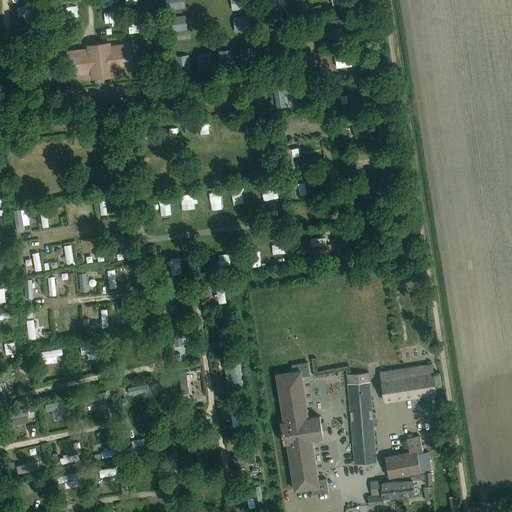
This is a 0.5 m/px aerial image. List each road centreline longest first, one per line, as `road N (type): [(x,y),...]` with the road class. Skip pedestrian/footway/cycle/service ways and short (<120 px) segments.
road 1 (track): [(385,0),(467,511)]
road 2 (unknown): [(165,422),(110,90)]
road 3 (unknown): [(63,511),(176,493),(165,422)]
road 4 (unknown): [(0,448),(165,422)]
